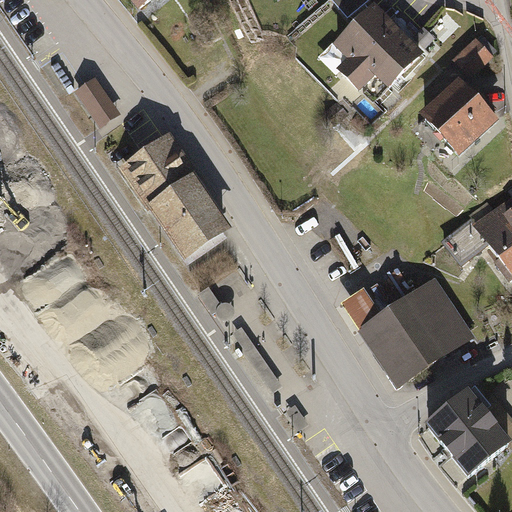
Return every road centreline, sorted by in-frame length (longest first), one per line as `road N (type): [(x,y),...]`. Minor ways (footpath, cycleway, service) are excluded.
road 1 (residential): [(386,431),(198,139),(84,0)]
road 2 (residential): [(386,431),(511,356)]
road 3 (primary): [(82,511),(0,398)]
